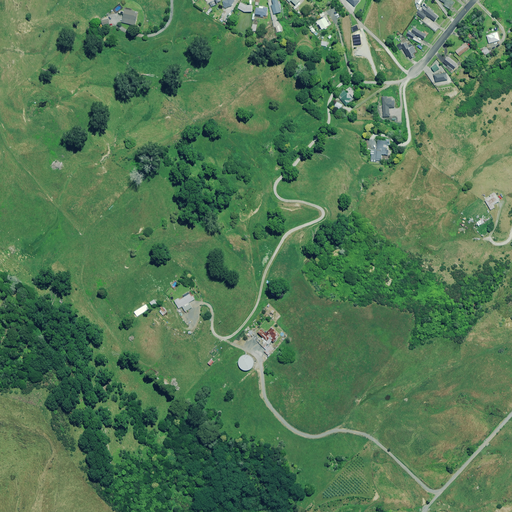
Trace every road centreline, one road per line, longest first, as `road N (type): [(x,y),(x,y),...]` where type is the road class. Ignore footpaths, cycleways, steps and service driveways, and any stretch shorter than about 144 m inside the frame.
road 1 (unclassified): [(222,338),(253,310),(286,234),(321,218),(315,206),(280,199),(274,186),(326,126),(334,91),(346,81),(394,82),(414,72)]
road 2 (unclassified): [(222,338),(258,359),(264,397),(292,430),(368,437),(432,492),(511,414)]
